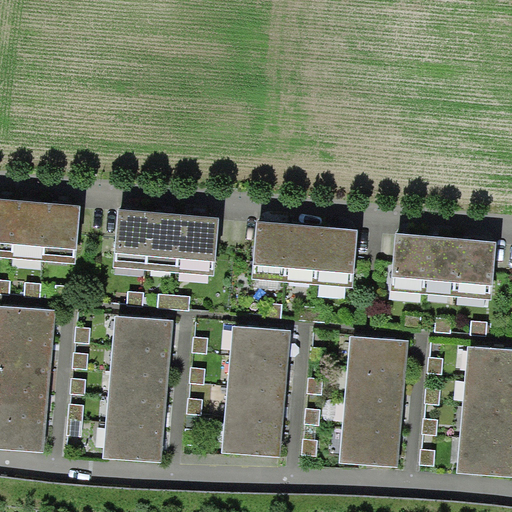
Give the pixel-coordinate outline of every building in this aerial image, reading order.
[(18,197),(0,195),(0,248),(13,250),(18,197)] [(51,200),(18,197),(13,250),(47,253),(51,200)] [(84,203),(51,200),(47,253),(80,256),(84,203)] [(155,208),(122,206),(117,258),(150,261),(155,208)] [(188,211),(155,208),(150,261),(184,264),(188,211)] [(221,214),(188,211),(184,264),(217,267),(221,214)] [(295,220),(262,218),(257,270),(290,273),(295,220)] [(328,223),(295,220),(290,273),(324,276),(328,223)] [(361,226),(328,223),(324,276),(357,279),(361,226)] [(433,233),(400,230),(396,283),(429,286),(433,233)] [(467,235),(433,233),(429,286),(462,288),(467,235)] [(500,238),(467,235),(462,288),(495,291),(500,238)] [(2,303),(0,324),(0,331),(53,336),(55,307),(2,303)] [(119,313),(117,342),(170,346),(172,318),(119,313)] [(238,325),(235,356),(288,360),(291,329),(238,325)] [(0,331),(0,359),(50,364),(53,336),(0,331)] [(356,334),(353,365),(407,370),(409,339),(356,334)] [(117,342),(114,370),(168,375),(170,346),(117,342)] [(511,347),(475,345),(473,376),(511,379),(511,347)] [(235,356),(232,387),(285,392),(288,360),(235,356)] [(0,359),(0,388),(48,393),(50,364),(0,359)] [(353,365),(351,397),(404,401),(407,370),(353,365)] [(114,370),(112,399),(165,403),(168,375),(114,370)] [(511,379),(473,376),(470,407),(511,411),(511,379)] [(232,387),(230,419),(283,423),(285,392),(232,387)] [(0,388),(0,417),(45,421),(48,393),(0,388)] [(351,397),(348,428),(401,433),(404,401),(351,397)] [(112,399),(109,427),(163,432),(165,403),(112,399)] [(511,411),(470,407),(467,439),(511,442),(511,411)] [(0,417),(0,446),(43,450),(45,421),(0,417)] [(230,419),(227,450),(280,454),(283,423),(230,419)] [(109,427),(107,456),(160,461),(163,432),(109,427)] [(348,428),(345,459),(398,464),(401,433),(348,428)] [(511,442),(467,439),(465,470),(511,474),(511,442)] [(63,483),(0,476),(0,504),(54,510),(76,511),(511,511),(511,504),(416,497),(299,493),(176,490),(63,483)]
